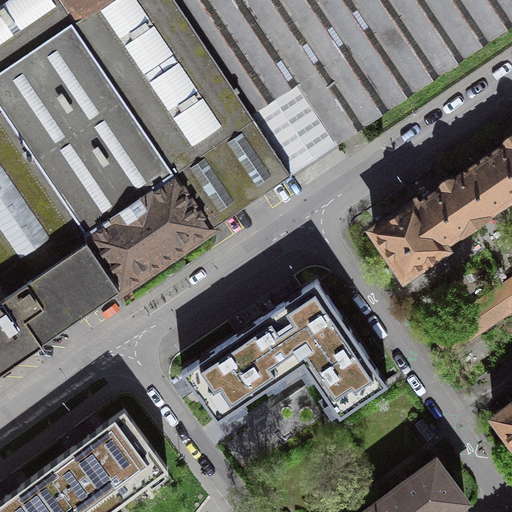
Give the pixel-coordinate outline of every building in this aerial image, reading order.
[(0,0),(0,370),(43,341),(42,340),(63,326),(62,325),(90,305),(118,286),(120,289),(242,207),(240,205),(261,191),(262,193),(290,175),(174,0),(0,0)] [(511,0),(174,0),(290,175),(291,174),(290,171),(335,140),(337,143),(360,127),(511,23),(511,0)] [(503,143),(479,160),(507,201),(511,198),(511,132),(510,134),(509,134),(507,136),(506,137),(505,139),(504,141),(503,143)] [(414,200),(413,201),(444,247),(445,246),(444,244),(507,201),(479,160),(454,176),(452,176),(450,176),(448,176),(446,177),(444,178),(443,179),(442,181),(440,182),(440,184),(439,186),(416,202),(414,200)] [(444,247),(413,201),(406,206),(373,228),(381,240),(381,242),(381,244),(381,247),(382,249),(383,251),(384,253),(386,255),(387,256),(389,257),(391,258),(394,258),(404,274),(444,247)] [(266,313),(182,370),(218,419),(303,361),(340,415),(388,383),(317,278),(266,313)] [(511,278),(433,332),(440,342),(511,293),(511,278)] [(511,293),(440,342),(448,353),(511,309),(511,293)] [(511,439),(511,401),(494,415),(511,439)] [(86,436),(10,492),(0,499),(0,511),(105,511),(167,466),(124,408),(86,436)] [(446,511),(465,498),(435,459),(405,481),(375,503),(362,511),(446,511)]
